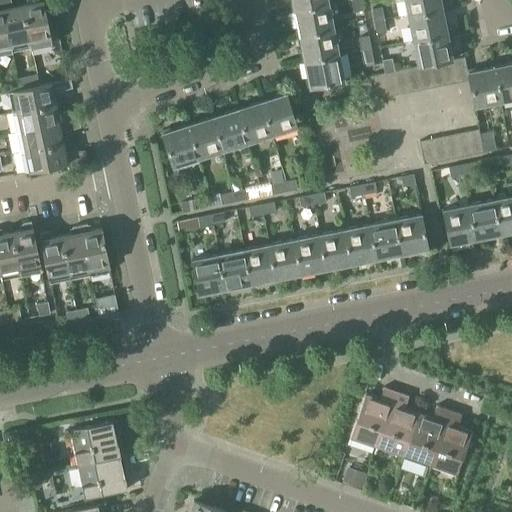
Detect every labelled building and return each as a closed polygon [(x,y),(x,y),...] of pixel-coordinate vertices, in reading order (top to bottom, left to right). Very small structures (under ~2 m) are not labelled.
[(0,0),(0,53),(12,51),(1,0),(0,0)] [(31,47),(22,5),(13,6),(10,0),(1,0),(12,51),(31,47)] [(31,0),(32,3),(22,5),(31,47),(51,43),(42,0),(31,0)] [(329,4),(328,0),(291,0),(294,11),(329,4)] [(361,0),(352,0),(351,0),(354,13),(363,11),(361,0)] [(443,9),(441,0),(405,0),(408,16),(443,9)] [(334,30),(329,4),(294,11),(299,37),(334,30)] [(374,23),(384,21),(382,8),(372,10),(374,23)] [(448,35),(443,9),(408,16),(413,42),(448,35)] [(384,21),(374,23),(376,34),(386,33),(384,21)] [(339,56),(334,30),(299,37),(304,63),(339,56)] [(360,51),(371,49),(368,35),(358,37),(360,51)] [(453,59),(448,35),(413,42),(418,67),(429,65),(441,63),(453,60),(453,59)] [(371,49),(360,51),(363,63),(373,61),(371,49)] [(344,81),(339,56),(304,63),(309,88),(344,81)] [(465,57),(453,59),(453,60),(457,82),(469,79),(468,71),(465,57)] [(381,60),(384,74),(394,72),(392,58),(381,60)] [(457,82),(453,60),(441,63),(445,84),(457,82)] [(511,62),(494,66),(501,100),(511,98),(511,62)] [(445,84),(441,63),(429,65),(434,86),(445,84)] [(429,65),(418,67),(417,67),(422,89),(434,86),(429,65)] [(494,66),(468,71),(469,79),(475,105),(501,100),(494,66)] [(417,67),(406,70),(410,91),(422,89),(417,67)] [(406,70),(394,72),(398,94),(410,91),(406,70)] [(387,96),(398,94),(394,72),(384,74),(382,74),(387,96)] [(387,96),(382,74),(371,76),(375,98),(387,96)] [(12,113),(55,104),(53,94),(72,88),(70,80),(19,90),(17,84),(5,87),(6,93),(8,92),(12,113)] [(261,102),(272,135),(297,127),(286,93),(261,102)] [(261,102),(237,110),(247,143),(272,135),(261,102)] [(55,104),(12,113),(16,132),(78,119),(76,110),(57,113),(55,104)] [(247,143),(237,110),(212,117),(223,151),(247,143)] [(212,117),(188,125),(198,159),(223,151),(212,117)] [(78,119),(16,132),(20,151),(63,143),(61,133),(80,128),(78,119)] [(198,159),(188,125),(162,134),(173,167),(198,159)] [(484,151),(482,142),(479,128),(467,130),(471,153),(484,151)] [(467,130),(455,133),(460,156),(471,153),(467,130)] [(460,156),(455,133),(443,135),(448,158),(460,156)] [(443,135),(431,137),(436,160),(448,158),(443,135)] [(436,160),(431,137),(420,140),(424,162),(436,160)] [(482,142),(484,151),(495,148),(493,140),(482,142)] [(65,152),(63,143),(20,151),(24,172),(86,159),(84,150),(65,152)] [(511,164),(511,154),(502,157),(504,166),(511,164)] [(473,162),(461,164),(463,174),(475,172),(473,162)] [(463,174),(461,164),(448,167),(450,177),(463,174)] [(402,187),(415,184),(413,174),(400,177),(402,187)] [(295,179),(283,181),(285,191),(297,189),(295,179)] [(285,191),(283,181),(270,184),(272,194),(285,191)] [(361,184),(363,194),(376,192),(374,182),(361,184)] [(363,194),(361,184),(349,187),(351,197),(363,194)] [(232,192),(234,202),(247,199),(245,189),(232,192)] [(234,202),(232,192),(220,194),(222,204),(234,202)] [(311,194),(313,204),(326,202),(324,192),(311,194)] [(313,204),(311,194),(298,197),(300,207),(313,204)] [(511,230),(511,195),(494,199),(501,233),(511,230)] [(180,202),(182,212),(195,210),(193,199),(180,202)] [(494,199),(469,204),(476,238),(501,233),(494,199)] [(261,204),(263,214),(275,212),(273,202),(261,204)] [(263,214),(261,204),(248,207),(250,217),(263,214)] [(476,238),(469,204),(443,209),(450,243),(476,238)] [(223,212),(210,214),(212,224),(225,222),(223,212)] [(212,224),(210,214),(197,217),(199,227),(212,224)] [(422,214),(396,219),(403,254),(429,248),(422,214)] [(396,219),(370,224),(377,259),(403,254),(396,219)] [(12,232),(21,275),(41,271),(31,221),(22,223),(24,229),(12,232)] [(80,225),(89,275),(110,271),(101,228),(88,230),(87,224),(80,225)] [(377,259),(370,224),(345,229),(352,264),(377,259)] [(73,234),(61,236),(70,278),(89,275),(80,225),(72,227),(73,234)] [(345,229),(320,234),(327,269),(352,264),(345,229)] [(0,233),(0,273),(1,279),(21,275),(12,232),(0,234),(0,233)] [(70,278),(61,236),(49,238),(48,232),(40,233),(49,282),(70,278)] [(327,269),(320,234),(294,239),(301,274),(327,269)] [(301,274),(294,239),(269,244),(276,279),(301,274)] [(276,279),(269,244),(244,249),(251,284),(276,279)] [(244,249),(218,254),(225,289),(251,284),(244,249)] [(225,289),(218,254),(192,260),(199,294),(225,289)] [(95,298),(99,317),(118,313),(114,294),(95,298)] [(36,304),(39,316),(49,314),(47,302),(36,304)] [(7,310),(10,322),(21,320),(18,308),(7,310)] [(76,310),(78,322),(89,319),(87,308),(76,310)] [(0,323),(10,322),(7,310),(0,311),(0,323)] [(78,322),(76,310),(65,312),(67,324),(78,322)] [(376,448),(396,391),(384,387),(380,398),(365,393),(349,439),(376,448)] [(409,396),(396,391),(376,448),(403,457),(419,411),(405,406),(409,396)] [(433,416),(419,411),(403,457),(429,466),(449,409),(437,404),(433,416)] [(449,409),(429,466),(456,476),(472,430),(458,424),(462,413),(449,409)] [(119,456),(119,455),(116,444),(115,444),(114,435),(118,434),(115,421),(69,430),(76,464),(119,456)] [(119,456),(76,464),(82,498),(126,490),(123,477),(122,477),(120,468),(125,467),(122,454),(119,455),(119,456)] [(347,471),(343,483),(359,488),(363,476),(347,471)] [(226,511),(192,500),(187,511),(226,511)]
